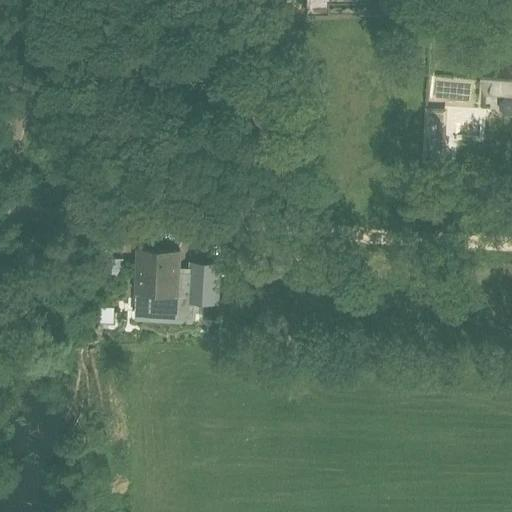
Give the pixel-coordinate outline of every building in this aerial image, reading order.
[(307,0),(307,15),(309,15),(309,3),(380,3),(380,15),(406,15),(406,0),(307,0)] [(511,55),(509,55),(508,60),(489,58),(486,90),(511,92),(511,55)] [(426,154),(445,154),(446,110),(427,110),(426,154)] [(137,272),(136,293),(154,294),(154,311),(188,313),(189,302),(192,302),(217,303),(220,263),(191,262),(191,268),(190,273),(179,273),(179,267),(180,250),(151,248),(143,248),(138,248),(138,253),(137,272)] [(108,259),(108,272),(123,272),(124,260),(108,259)] [(271,259),(270,275),(282,276),(283,260),(271,259)] [(102,308),(102,323),(106,323),(115,323),(115,308),(107,308),(102,308)]
